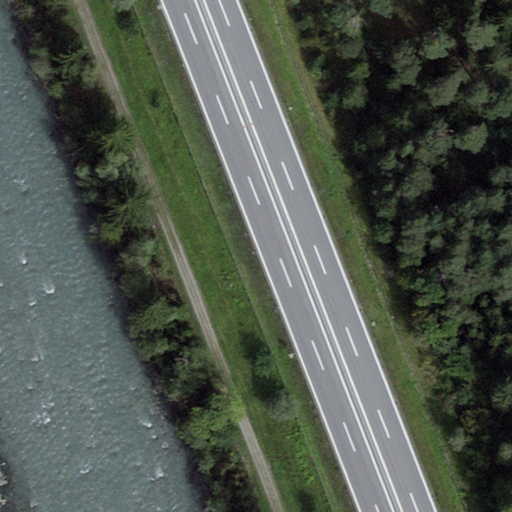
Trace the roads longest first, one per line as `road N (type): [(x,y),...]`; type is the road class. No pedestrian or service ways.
road 1 (trunk): [(179,0),(377,511)]
road 2 (trunk): [(415,511),(218,0)]
